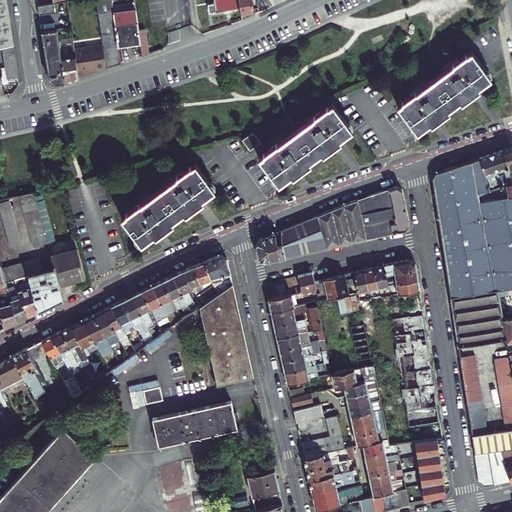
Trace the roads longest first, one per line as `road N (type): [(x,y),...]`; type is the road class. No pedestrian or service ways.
road 1 (residential): [(37,104),(226,41),(320,0)]
road 2 (residential): [(425,237),(466,505)]
road 3 (residential): [(0,343),(239,228)]
road 4 (residential): [(300,511),(248,273)]
road 5 (residential): [(239,228),(410,165)]
road 6 (residential): [(248,273),(425,237)]
